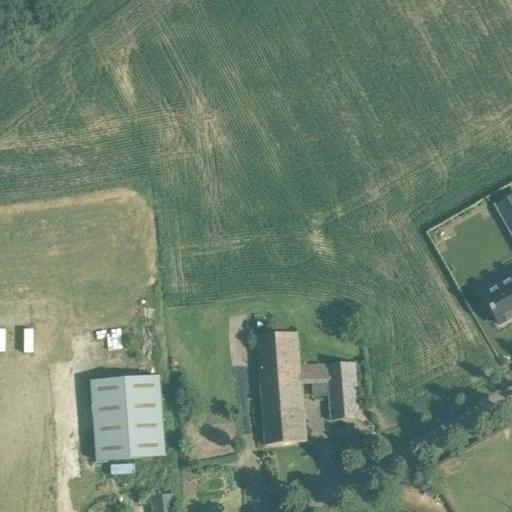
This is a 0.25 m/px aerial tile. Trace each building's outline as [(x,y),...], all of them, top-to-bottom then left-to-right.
[(500,325),(511,318),(511,274),(499,282),(502,286),(484,296),(500,325)] [(25,302),(0,303),(0,442),(9,442),(7,416),(32,415),(25,302)] [(302,384),(300,367),(297,334),(255,337),(266,446),(306,442),(302,384)] [(355,363),(300,367),(302,384),(313,383),(314,396),(330,395),(331,421),(359,420),(358,400),(356,374),(363,374),(362,362),(355,363)] [(160,377),(90,382),(96,462),(166,457),(160,377)] [(32,467),(46,467),(46,444),(33,443),(32,467)] [(123,495),(167,493),(166,465),(122,467),(123,495)] [(154,511),(174,511),(172,495),(152,497),(154,511)]
